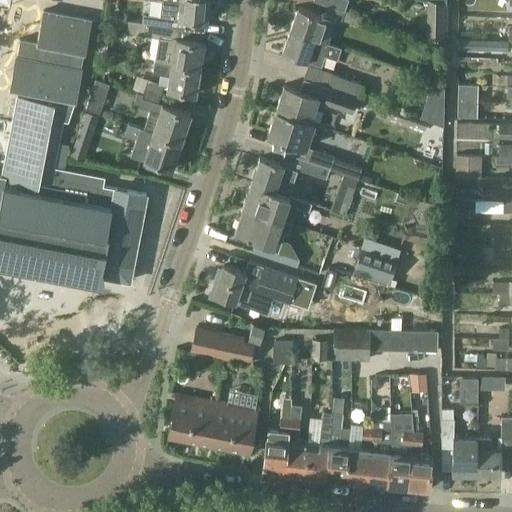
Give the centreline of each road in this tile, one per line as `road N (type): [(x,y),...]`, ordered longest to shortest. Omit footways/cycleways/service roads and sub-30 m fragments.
road 1 (residential): [(249,0),(235,97),(213,171),(140,384),(111,415)]
road 2 (residential): [(377,511),(166,488)]
